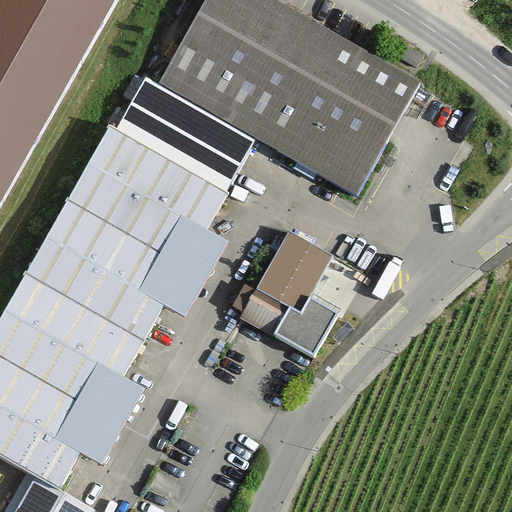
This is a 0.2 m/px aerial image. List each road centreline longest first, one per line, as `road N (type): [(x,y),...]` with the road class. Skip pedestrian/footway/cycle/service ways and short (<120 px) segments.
road 1 (residential): [(266,511),(328,400),(511,214)]
road 2 (unknown): [(400,230),(307,211),(264,215),(240,246),(187,372)]
road 3 (residential): [(383,0),(511,91)]
road 4 (unknown): [(187,372),(116,511)]
road 5 (unknown): [(299,440),(187,372)]
